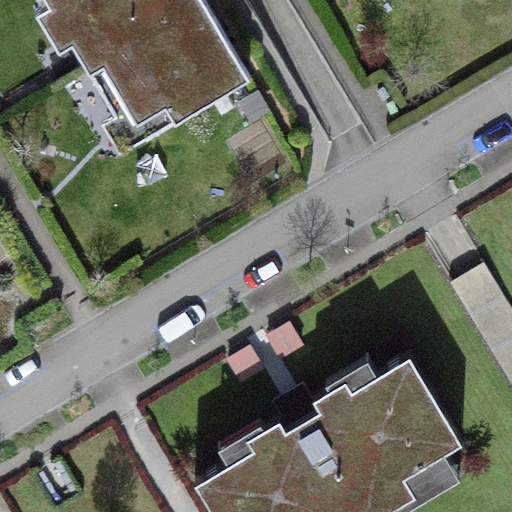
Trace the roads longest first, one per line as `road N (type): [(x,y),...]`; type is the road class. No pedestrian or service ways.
road 1 (residential): [(0,410),(511,107)]
road 2 (unknown): [(387,182),(280,0)]
